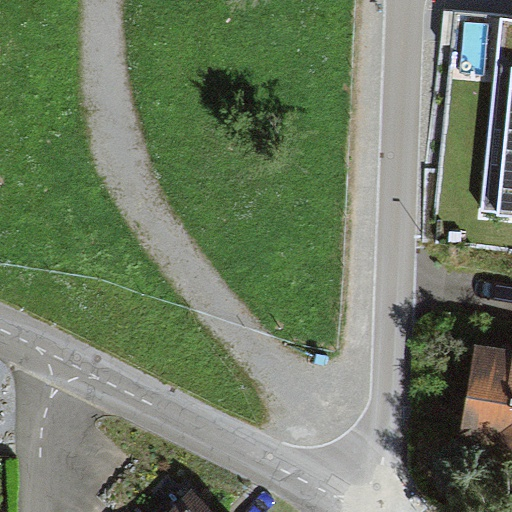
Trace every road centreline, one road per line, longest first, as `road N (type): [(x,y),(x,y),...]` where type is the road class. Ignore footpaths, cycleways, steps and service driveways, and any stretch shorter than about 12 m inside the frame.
road 1 (residential): [(408,0),(391,405),(374,511)]
road 2 (residential): [(0,330),(360,511)]
